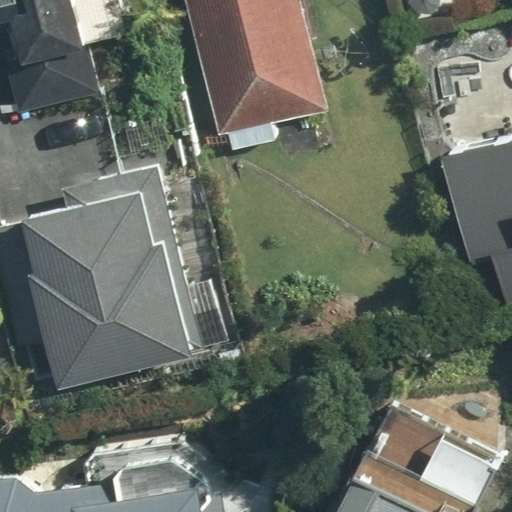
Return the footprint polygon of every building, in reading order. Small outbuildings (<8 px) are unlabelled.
[(3,0),(29,105),(106,86),(92,27),(98,25),(91,0),(3,0)] [(204,0),(235,120),(342,93),(318,0),(204,0)] [(39,200),(42,211),(1,220),(26,329),(66,321),(76,368),(213,338),(171,152),(74,174),(78,191),(39,200)] [(511,173),(476,180),(488,247),(511,243),(511,246),(511,173)] [(0,511),(239,511),(237,474),(229,478),(224,459),(131,471),(129,458),(52,470),(33,454),(0,459),(0,511)] [(489,511),(493,504),(395,454),(365,511),(489,511)]
